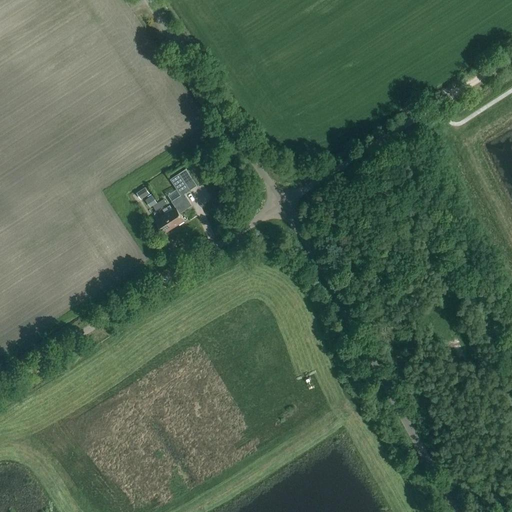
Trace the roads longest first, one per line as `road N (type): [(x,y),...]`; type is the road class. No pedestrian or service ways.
road 1 (tertiary): [(453,511),(281,203)]
road 2 (unclassified): [(0,385),(281,203)]
road 3 (tertiary): [(281,203),(145,0)]
road 4 (unclassified): [(436,105),(281,203)]
